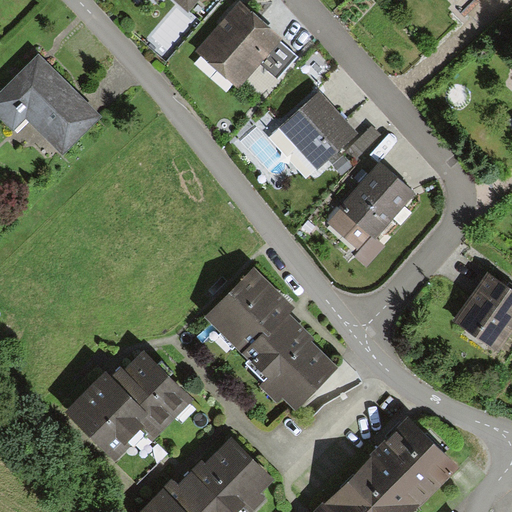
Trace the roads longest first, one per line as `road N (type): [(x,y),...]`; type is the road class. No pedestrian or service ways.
road 1 (residential): [(303,0),(477,191),(378,315),(354,333)]
road 2 (residential): [(354,333),(185,116),(78,0)]
road 3 (residential): [(511,436),(394,375),(354,333)]
